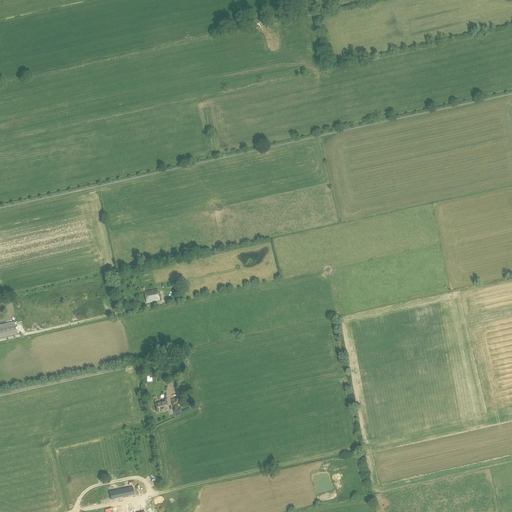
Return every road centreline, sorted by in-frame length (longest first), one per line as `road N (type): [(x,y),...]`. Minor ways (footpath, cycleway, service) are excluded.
road 1 (track): [(366,447),(75,511)]
road 2 (track): [(141,364),(0,395)]
